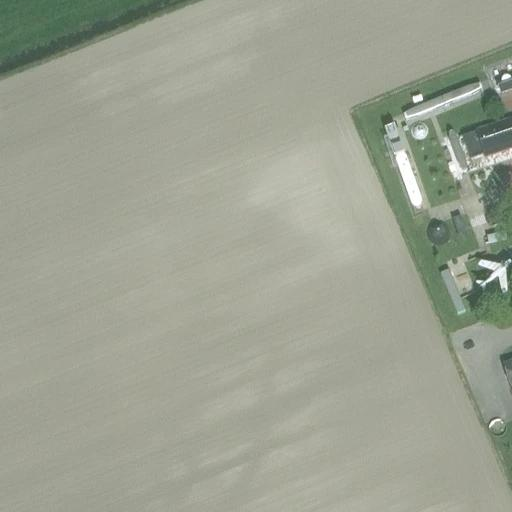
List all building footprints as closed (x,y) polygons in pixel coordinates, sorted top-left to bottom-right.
[(467,82),(391,109),(396,121),(471,94),(467,82)] [(511,119),(477,131),(485,159),(511,150),(511,119)] [(383,122),(371,125),(375,139),(387,136),(383,122)] [(446,171),(459,167),(447,130),(434,134),(446,171)] [(420,237),(435,236),(435,226),(419,226),(420,237)] [(511,392),(511,361),(502,365),(511,392)]
